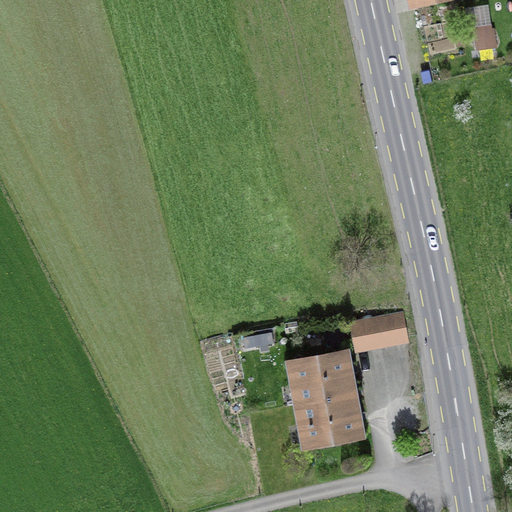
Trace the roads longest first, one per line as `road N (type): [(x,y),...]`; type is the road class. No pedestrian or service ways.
road 1 (primary): [(370,0),(434,280),(472,511)]
road 2 (track): [(238,511),(294,494),(468,478)]
